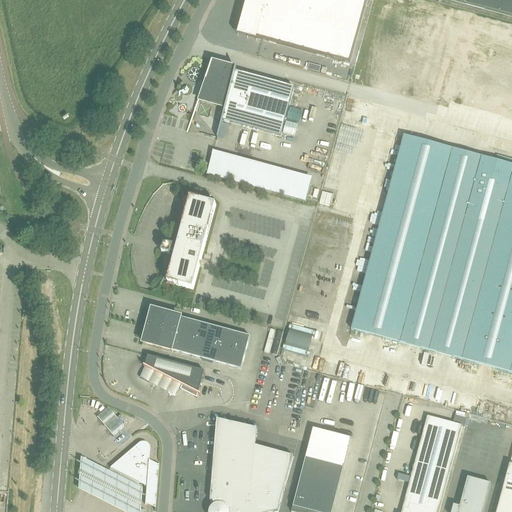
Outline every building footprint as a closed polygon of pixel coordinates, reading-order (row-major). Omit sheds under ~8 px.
[(268,0),(257,39),(349,64),(366,0),(268,0)] [(423,13),(427,1),(423,0),(422,0),(418,12),(423,13)] [(511,0),(449,0),(511,16),(511,0)] [(447,47),(450,35),(437,33),(434,44),(447,47)] [(468,46),(466,51),(479,56),(481,50),(468,46)] [(482,48),(480,73),(492,74),(495,49),(482,48)] [(465,62),(472,63),(473,55),(466,54),(465,62)] [(459,62),(458,69),(468,72),(470,65),(459,62)] [(294,88),(211,65),(198,99),(226,106),(222,121),(280,138),(294,88)] [(417,94),(426,96),(431,74),(428,74),(427,78),(421,77),(417,94)] [(445,88),(441,103),(460,108),(464,93),(445,88)] [(469,107),(483,109),(485,95),(471,93),(469,107)] [(511,118),(511,102),(488,97),(485,112),(511,118)] [(358,102),(355,117),(369,119),(371,105),(358,102)] [(375,127),(373,134),(356,129),(353,140),(377,148),(383,130),(375,127)] [(511,373),(511,165),(404,136),(351,330),(511,373)] [(349,152),(342,191),(357,193),(363,154),(349,152)] [(310,183),(212,157),(206,177),(306,204),(305,201),(310,183)] [(164,243),(161,252),(171,255),(171,253),(175,254),(172,261),(167,275),(163,282),(193,290),(216,205),(183,196),(183,201),(182,219),(179,237),(176,249),(172,248),(173,246),(164,243)] [(327,269),(331,258),(316,253),(314,258),(322,260),(320,267),(327,269)] [(180,318),(152,311),(144,343),(172,352),(180,318)] [(319,312),(318,323),(329,325),(330,314),(319,312)] [(181,318),(172,352),(241,370),(250,337),(181,318)] [(203,377),(204,372),(148,356),(147,361),(145,367),(144,366),(144,367),(182,387),(181,390),(197,398),(203,377)] [(370,381),(372,375),(360,371),(359,378),(370,381)] [(414,396),(426,396),(426,386),(415,386),(414,396)] [(114,416),(103,424),(106,429),(118,420),(114,416)] [(399,432),(405,434),(409,419),(403,417),(399,432)] [(439,511),(463,426),(428,417),(402,511),(439,511)] [(257,430),(217,420),(214,454),(216,454),(214,473),(212,472),(210,502),(213,502),(215,506),(214,506),(213,507),(212,508),(211,509),(210,511),(209,511),(278,511),(294,457),(256,447),(257,430)] [(308,511),(332,511),(352,440),(314,430),(292,511),(303,511),(308,511)] [(148,468),(149,450),(149,448),(149,447),(148,446),(148,445),(147,444),(146,443),(145,443),(144,442),(142,442),(141,442),(140,443),(139,443),(138,444),(109,468),(110,469),(146,487),(144,504),(155,505),(158,469),(148,468)] [(511,511),(511,456),(510,465),(497,511),(511,511)] [(140,511),(143,492),(81,463),(78,493),(115,511),(140,511)] [(483,511),(491,485),(468,479),(460,508),(454,506),(452,511),(483,511)]
